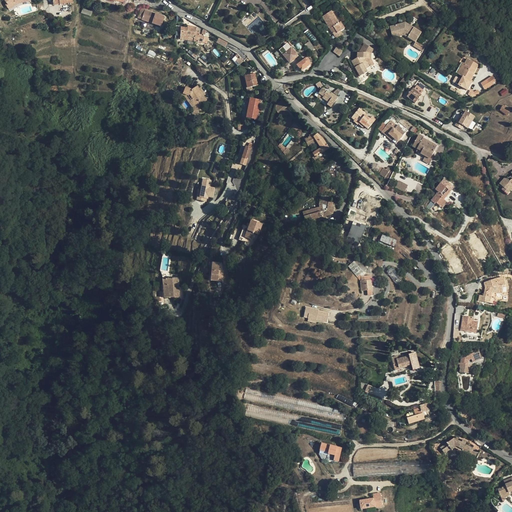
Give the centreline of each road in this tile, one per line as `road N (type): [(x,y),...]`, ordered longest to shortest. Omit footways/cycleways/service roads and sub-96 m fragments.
road 1 (residential): [(455,422),(442,352),(446,267),(294,108),(249,49),(167,0)]
road 2 (residential): [(455,422),(429,440),(354,447),(344,493),(279,479)]
road 3 (unknown): [(403,217),(431,282),(415,283),(383,261),(385,292),(362,308)]
